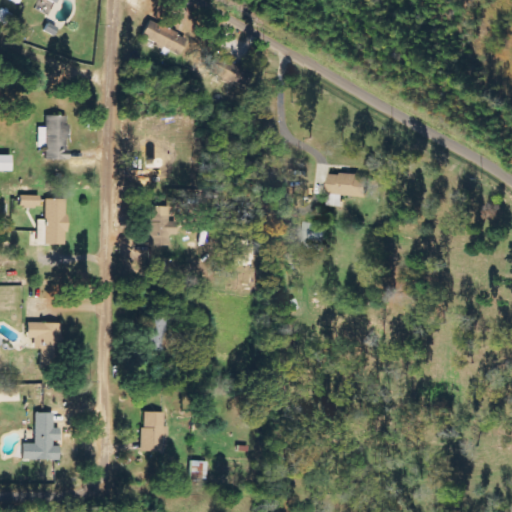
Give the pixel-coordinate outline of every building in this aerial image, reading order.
[(178,56),(187,39),(149,19),(141,36),(178,56)] [(248,68),(212,57),(206,75),(243,86),(248,68)] [(45,159),(67,160),(68,116),(45,115),(45,130),(39,130),(38,147),(45,147),(45,159)] [(0,171),(10,172),(11,156),(0,155),(0,171)] [(330,173),(328,195),(332,195),(331,206),(342,206),(343,196),(368,198),(369,176),(330,173)] [(39,196),(19,196),(19,208),(39,208),(39,196)] [(65,200),(45,199),(44,220),(37,220),(36,245),(64,245),(65,200)] [(169,245),(169,235),(176,235),(177,218),(169,218),(169,207),(149,206),(149,245),(169,245)] [(303,249),(325,250),(326,223),(304,222),(303,249)] [(153,353),(165,354),(166,317),(148,316),(147,343),(153,343),(153,353)] [(26,338),(33,338),(33,349),(40,349),(40,364),(59,364),(58,323),(26,323),(26,338)] [(18,387),(0,387),(0,401),(18,401),(18,387)] [(141,452),(163,452),(164,413),(142,412),(141,452)] [(21,460),(58,461),(58,444),(59,444),(59,428),(53,428),(53,413),(35,413),(34,444),(22,444),(21,460)] [(207,462),(191,461),(190,479),(207,480),(207,462)]
